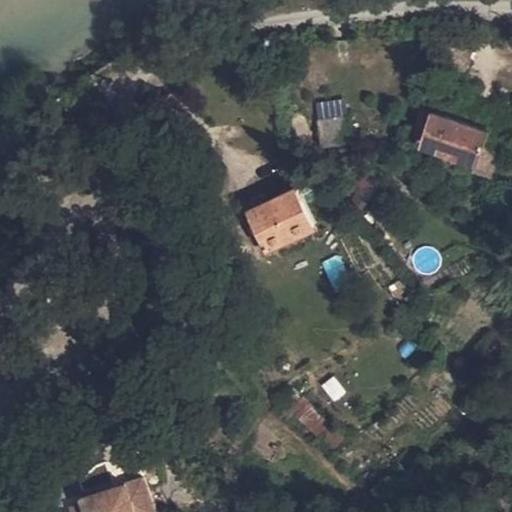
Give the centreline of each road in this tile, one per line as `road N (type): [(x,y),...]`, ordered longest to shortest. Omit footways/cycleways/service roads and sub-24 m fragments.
road 1 (unclassified): [(46,242),(91,198),(109,130),(143,67),(271,16),(511,7)]
road 2 (unclassified): [(0,395),(96,334),(46,242)]
